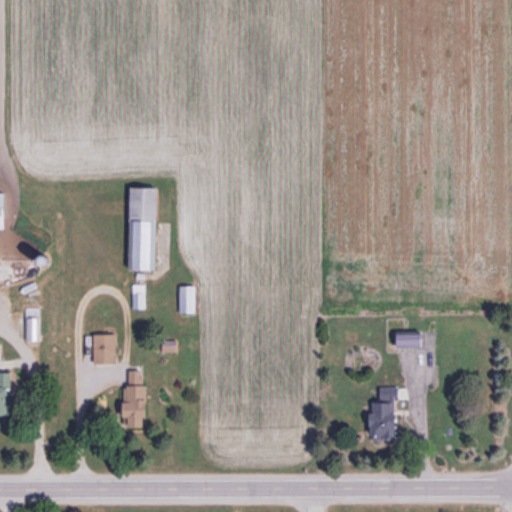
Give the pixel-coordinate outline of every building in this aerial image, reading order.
[(136,269),(159,269),(160,187),(137,187),(136,269)] [(0,229),(11,229),(11,193),(0,192),(0,229)] [(136,308),(146,308),(146,285),(136,285),(136,308)] [(184,313),(199,313),(199,285),(184,285),(184,313)] [(42,341),(42,313),(27,313),(27,341),(42,341)] [(397,347),(432,347),(432,332),(397,332),(397,347)] [(121,333),(99,333),(99,363),(121,363),(121,333)] [(148,420),(147,384),(131,385),(132,404),(125,404),(126,421),(148,420)] [(0,415),(17,415),(16,388),(0,388),(0,415)] [(403,440),(403,421),(381,421),(381,440),(403,440)]
